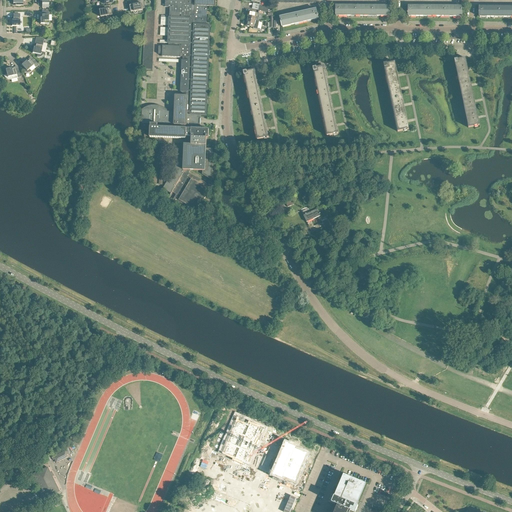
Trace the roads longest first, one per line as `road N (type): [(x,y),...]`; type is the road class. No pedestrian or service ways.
road 1 (tertiary): [(420,465),(122,330)]
road 2 (unclassified): [(248,185),(331,322),(362,354),(417,388)]
road 3 (unknown): [(120,197),(271,288),(311,296)]
road 4 (unclassified): [(0,488),(68,417),(122,330)]
road 5 (residential): [(248,185),(227,137),(230,48)]
road 6 (tertiary): [(122,330),(0,266)]
